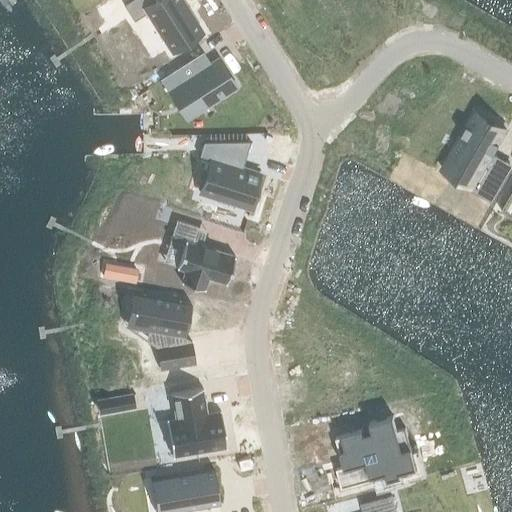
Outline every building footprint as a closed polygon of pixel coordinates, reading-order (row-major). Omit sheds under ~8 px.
[(148,0),(130,0),(122,5),(133,21),(146,13),(171,52),(201,32),(180,0),(154,0),(150,2),(148,0)] [(97,11),(104,23),(119,14),(111,2),(97,11)] [(189,62),(160,80),(167,92),(177,85),(194,112),(235,86),(218,59),(196,73),(189,62)] [(449,157),(441,169),(471,187),(473,187),(490,197),(509,164),(492,154),(506,130),(474,112),(449,157)] [(210,159),(199,193),(249,208),(260,175),(241,168),(250,141),(203,141),(199,155),(210,159)] [(511,190),(500,211),(505,213),(505,212),(503,210),(508,201),(511,203),(511,190)] [(176,220),(169,240),(183,244),(175,267),(184,270),(180,282),(203,289),(207,277),(225,283),(234,256),(191,242),(196,227),(176,220)] [(138,294),(131,328),(167,334),(169,346),(164,347),(168,369),(197,364),(193,342),(185,343),(184,337),(185,338),(192,304),(190,304),(139,294),(138,294)] [(175,420),(166,422),(172,457),(226,448),(220,413),(206,415),(201,389),(171,394),(175,420)] [(132,393),(113,396),(116,410),(134,407),(132,393)] [(350,464),(335,468),(341,488),(372,480),(372,477),(385,474),(387,480),(400,476),(399,472),(416,468),(405,428),(397,430),(393,416),(369,423),(371,431),(362,434),(361,430),(335,437),(341,457),(348,455),(350,464)] [(213,468),(150,479),(150,481),(162,478),(167,511),(171,511),(219,504),(213,468)] [(362,511),(396,511),(392,495),(360,504),(362,511)]
